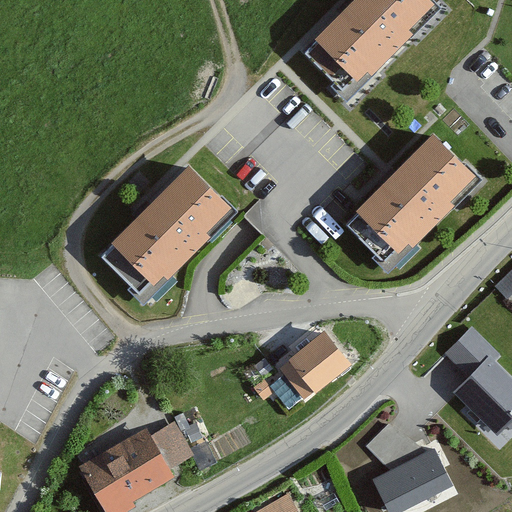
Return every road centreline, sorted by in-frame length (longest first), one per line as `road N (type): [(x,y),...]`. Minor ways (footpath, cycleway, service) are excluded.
road 1 (residential): [(428,322),(359,307),(181,328),(121,350),(76,392),(23,511)]
road 2 (track): [(133,345),(79,275),(73,241),(82,211),(110,181),(161,141),(205,120),(233,91),(237,70),(218,0)]
road 3 (unclassified): [(428,322),(316,432),(181,511)]
road 4 (unclassified): [(511,232),(428,322)]
